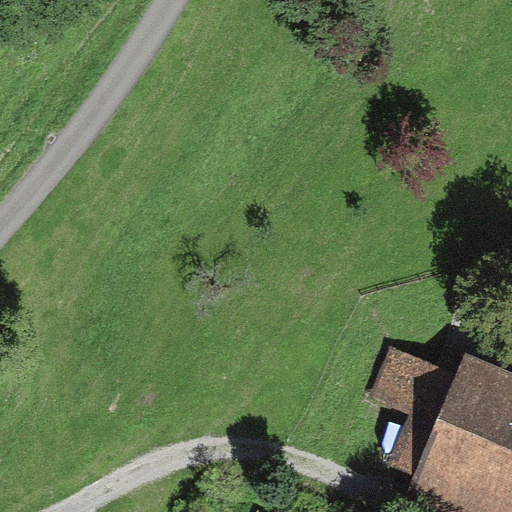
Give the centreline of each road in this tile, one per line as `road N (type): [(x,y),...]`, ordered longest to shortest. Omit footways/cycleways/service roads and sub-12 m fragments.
road 1 (track): [(61,511),(196,451),(271,454),(407,511)]
road 2 (residential): [(157,0),(0,234)]
